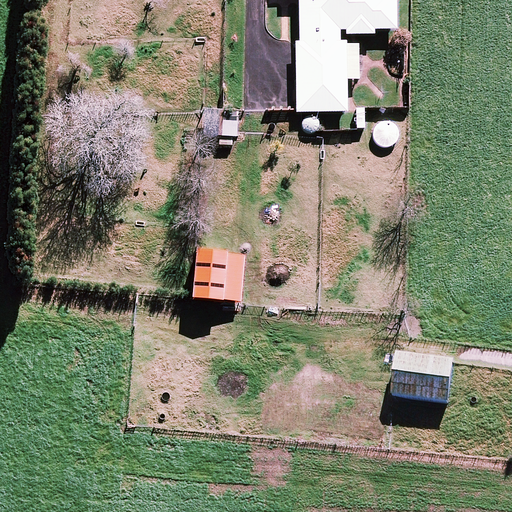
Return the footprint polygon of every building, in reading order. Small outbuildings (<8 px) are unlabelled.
[(299,115),(299,119),(351,119),(350,85),(362,85),(362,50),(349,50),(349,47),(344,48),(343,36),(349,36),(349,41),(378,40),(377,36),(400,36),(400,1),(392,2),(391,0),(288,0),(288,2),(302,2),(302,48),(298,48),(299,115)] [(223,136),(222,112),(205,112),(206,137),(223,136)] [(375,129),(374,131),(373,133),(373,136),(373,138),(373,141),(374,143),(375,145),(377,147),(379,148),(381,150),(383,150),(386,151),(388,151),(391,150),(393,149),(395,148),(397,146),(398,145),(400,142),(400,140),(401,138),(401,135),(400,133),(399,130),(398,128),(396,127),(394,125),(392,124),(390,123),(388,123),(385,123),(383,123),(380,124),(378,125),(377,127),(375,129)] [(227,305),(230,257),(200,255),(196,303),(227,305)] [(451,362),(396,357),(392,396),(448,401),(451,362)] [(388,398),(289,387),(284,426),(384,437),(388,398)]
